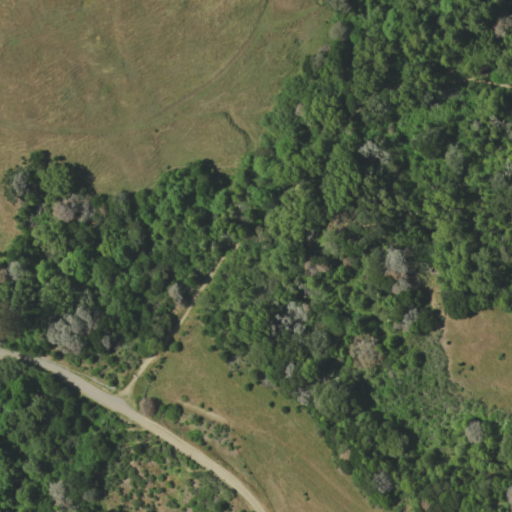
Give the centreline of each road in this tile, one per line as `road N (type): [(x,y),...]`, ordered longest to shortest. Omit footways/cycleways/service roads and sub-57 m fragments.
road 1 (track): [(113,405),(212,268),(282,200),(345,119),(387,94),(451,80),(511,89)]
road 2 (track): [(129,388),(251,435),(346,511)]
road 3 (track): [(0,356),(41,365),(113,405)]
